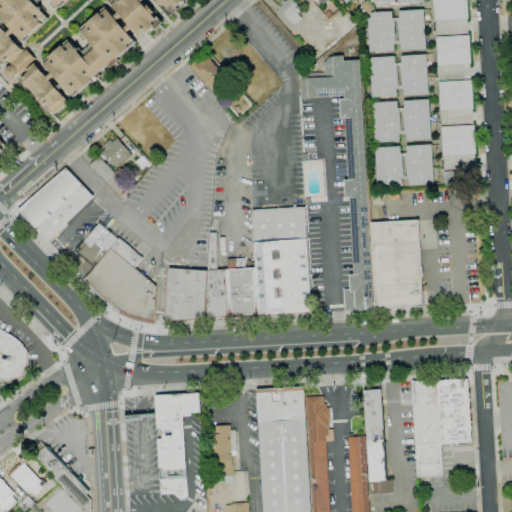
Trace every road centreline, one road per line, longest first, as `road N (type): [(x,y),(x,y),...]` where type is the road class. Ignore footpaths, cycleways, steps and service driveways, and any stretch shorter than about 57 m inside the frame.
road 1 (residential): [(486,0),(507,325)]
road 2 (secondary): [(226,0),(45,160)]
road 3 (primary): [(238,369),(444,355)]
road 4 (primary): [(358,333),(166,343)]
road 5 (residential): [(481,352),(489,511)]
road 6 (primary): [(507,325),(358,333)]
road 7 (secondary): [(105,364),(110,511)]
road 8 (primary): [(0,262),(105,364)]
road 9 (residential): [(105,364),(65,372),(15,406),(0,431)]
road 10 (residential): [(0,432),(23,430),(105,364)]
